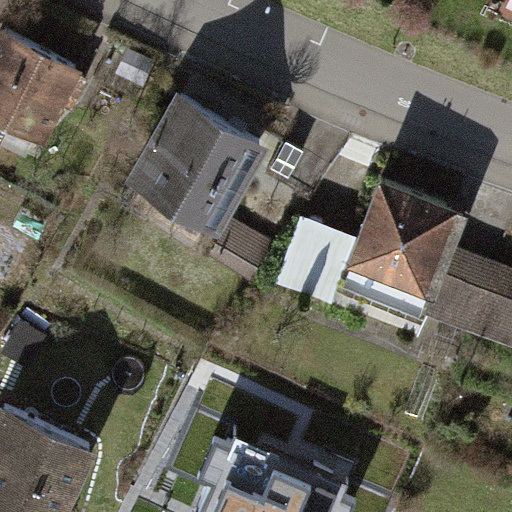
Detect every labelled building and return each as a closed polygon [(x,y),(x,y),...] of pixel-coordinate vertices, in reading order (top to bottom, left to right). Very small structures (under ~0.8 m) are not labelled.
[(78,64),(0,21),(0,136),(25,150),(37,130),(41,132),(78,64)] [(265,140),(177,87),(127,169),(215,222),(265,140)] [(469,205),(378,168),(351,232),(329,285),(422,323),(427,307),(454,241),(469,205)] [(329,285),(351,232),(301,211),(275,272),(326,293),(329,285)] [(270,241),(232,216),(211,249),(249,273),(270,241)] [(511,264),(454,241),(427,307),(511,340),(511,264)] [(57,511),(92,441),(7,403),(0,416),(0,511),(57,511)] [(256,486),(215,468),(195,511),(318,511),(294,501),(307,474),(269,456),(256,486)]
